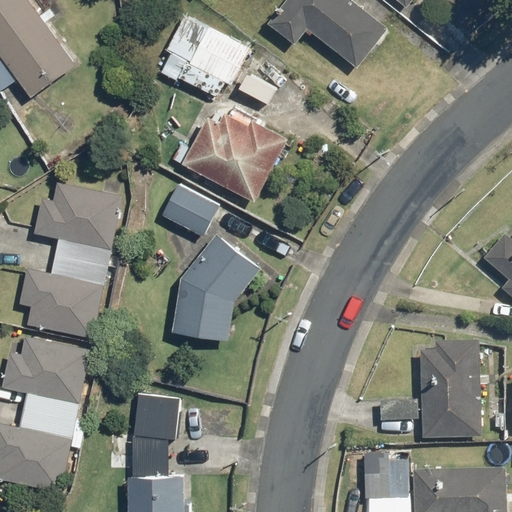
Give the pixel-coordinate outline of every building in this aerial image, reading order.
[(35,0),(0,0),(0,46),(38,98),(83,64),(35,0)] [(392,30),(355,0),(292,0),(274,23),(300,44),(313,27),(362,67),(392,30)] [(255,49),(191,16),(173,51),(177,53),(165,75),(217,102),(228,80),(237,84),(255,49)] [(219,100),(187,162),(261,202),(294,140),(219,100)] [(35,306),(32,323),(98,336),(127,196),(63,182),(59,203),(46,200),(39,232),(64,237),(56,274),(30,269),(23,304),(35,306)] [(255,221),(185,183),(168,213),(209,236),(216,224),(245,239),(255,221)] [(511,290),(511,234),(508,231),(487,257),(511,277),(511,278),(506,286),(511,290)] [(235,339),(240,301),(266,270),(222,233),(187,275),(179,332),(235,339)] [(83,421),(95,349),(29,338),(26,355),(13,353),(7,388),(31,392),(25,425),(0,420),(0,457),(6,459),(3,479),(68,490),(74,460),(83,461),(90,422),(83,421)] [(430,349),(428,433),(484,434),(486,341),(446,340),(446,350),(430,349)] [(137,476),(133,476),(132,511),(190,511),(191,477),(172,477),(173,439),(181,439),(182,396),(142,395),(141,436),(117,435),(117,452),(113,452),(112,469),(137,470),(137,476)] [(412,456),(391,456),(392,496),(412,496),(412,456)] [(511,511),(511,465),(420,466),(419,511),(511,511)]
